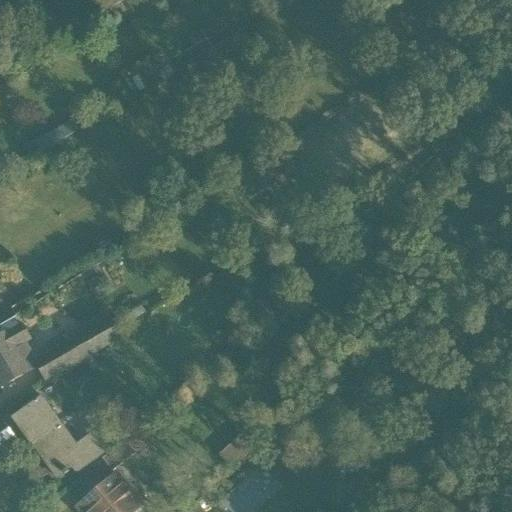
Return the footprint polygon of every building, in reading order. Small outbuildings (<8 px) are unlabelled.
[(36,145),(40,152),(41,153),(79,131),(72,119),(34,142),(36,145)] [(70,342),(35,362),(46,381),(67,369),(81,361),(83,360),(121,338),(107,313),(67,335),(70,342)] [(0,336),(0,386),(0,388),(4,385),(22,376),(29,371),(15,347),(30,338),(22,324),(3,335),(0,336)] [(230,344),(222,350),(229,358),(237,351),(230,344)] [(81,361),(67,369),(75,383),(91,373),(83,360),(81,361)] [(84,440),(76,445),(41,397),(12,419),(31,445),(31,444),(56,479),(72,468),(76,473),(110,449),(97,430),(84,440)] [(126,441),(112,452),(102,459),(112,472),(136,454),(126,441)] [(135,511),(142,506),(116,475),(93,494),(77,507),(81,511),(135,511)]
